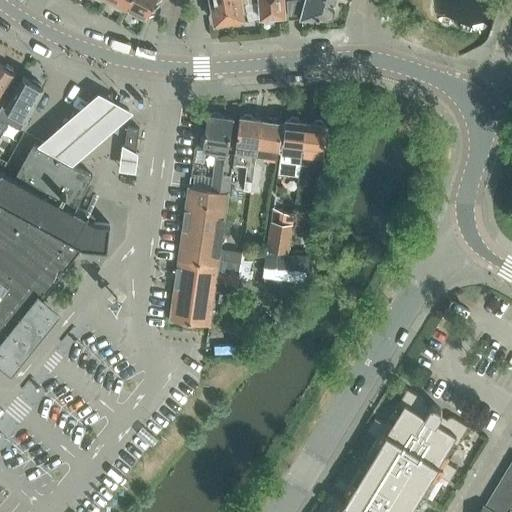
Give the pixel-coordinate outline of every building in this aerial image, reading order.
[(129,0),(126,7),(147,18),(155,0),(129,0)] [(259,0),(210,0),(211,0),(212,10),(210,13),(211,19),(214,22),(215,24),(247,18),(244,3),(259,1),(259,0)] [(259,0),(259,1),(261,17),(263,17),(266,20),(273,19),(275,16),(284,15),(285,15),(283,0),(259,0)] [(333,0),(289,0),(289,18),(332,15),(334,7),(333,3),(333,0)] [(3,66),(0,63),(0,95),(15,74),(14,73),(13,69),(7,65),(3,66)] [(22,76),(11,97),(8,95),(0,109),(0,137),(8,123),(20,129),(26,119),(43,88),(40,86),(41,85),(33,80),(32,82),(22,76)] [(229,192),(235,152),(229,151),(233,118),(221,117),(219,114),(213,113),(211,115),(207,115),(205,133),(202,135),(201,142),(203,145),(203,149),(217,152),(218,155),(217,155),(211,189),(229,192)] [(251,190),(260,119),(253,118),(251,115),(246,115),(244,117),(240,117),(233,165),(246,166),(243,190),(251,190)] [(281,152),(278,172),(299,175),(306,122),(299,121),(298,118),(292,117),(290,120),(286,119),(285,123),(281,152)] [(276,155),(281,122),(278,122),(276,119),(270,118),(268,120),(260,119),(251,190),(259,192),(264,154),(276,155)] [(298,178),(298,180),(306,181),(308,166),(321,167),(322,158),(327,124),(324,124),(322,121),(317,120),(315,123),(306,122),(299,175),(298,178)] [(35,143),(33,141),(31,144),(32,145),(13,177),(1,171),(0,173),(0,350),(21,323),(33,333),(68,288),(56,279),(81,246),(108,249),(109,223),(102,223),(111,208),(96,200),(82,222),(69,214),(104,154),(46,123),(35,143)] [(136,153),(138,139),(139,129),(127,127),(124,147),(136,153)] [(219,266),(229,192),(211,189),(189,186),(171,320),(209,325),(219,266)] [(273,208),(271,222),(292,225),(293,215),(273,208)] [(271,222),(267,249),(268,249),(288,251),(292,225),(271,222)] [(265,260),(262,276),(267,277),(267,279),(267,281),(267,283),(268,286),(270,289),(271,291),(274,293),(276,294),(279,295),(281,296),(285,296),(287,296),(291,295),(292,294),(295,293),(297,291),(298,289),(299,287),(300,285),(301,283),(302,279),(306,280),(309,255),(287,255),(288,251),(268,249),(267,255),(266,255),(265,260)] [(284,309),(255,349),(260,353),(263,354),(286,323),(291,315),(284,309)] [(415,511),(439,475),(449,481),(457,469),(446,462),(468,426),(454,417),(452,417),(451,417),(449,417),(448,418),(447,419),(442,427),(437,423),(442,415),(442,413),(442,412),(442,411),(441,410),(440,409),(436,406),(434,406),(432,406),(431,406),(430,407),(429,408),(425,416),(419,412),(424,404),(424,403),(424,402),(424,401),(424,400),(423,398),(422,398),(407,389),(385,425),(375,418),(367,431),(378,437),(349,484),(338,478),(334,485),(344,491),(340,499),(329,493),(324,500),(335,507),(331,511),(415,511)] [(511,481),(511,466),(509,465),(503,475),(511,481)] [(511,495),(511,481),(503,475),(496,486),(511,495)] [(511,508),(511,506),(511,495),(496,486),(490,496),(511,508)] [(490,496),(484,506),(493,511),(508,511),(511,508),(490,496)]
